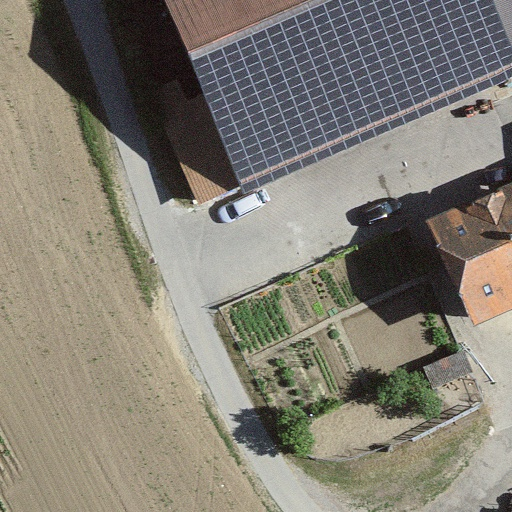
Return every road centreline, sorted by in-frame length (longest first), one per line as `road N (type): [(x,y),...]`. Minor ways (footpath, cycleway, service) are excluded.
road 1 (residential): [(89,0),(171,252),(283,487),(307,511)]
road 2 (unknown): [(511,138),(445,167),(171,252)]
